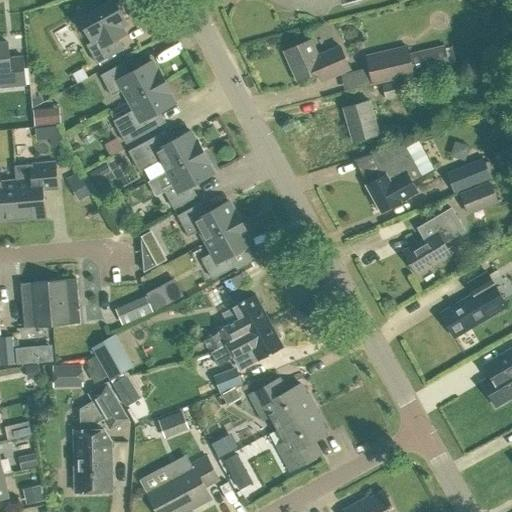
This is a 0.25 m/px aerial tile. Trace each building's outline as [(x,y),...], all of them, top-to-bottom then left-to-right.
[(93,42),(88,45),(98,63),(124,49),(119,38),(126,34),(122,27),(128,24),(123,14),(126,13),(120,1),(117,3),(115,0),(113,0),(96,9),(95,7),(83,13),(85,16),(80,18),(93,42)] [(54,36),(59,58),(77,53),(71,32),(54,36)] [(317,54),(310,40),(284,51),(297,82),(317,73),(320,80),(349,68),(339,45),(317,54)] [(9,59),(7,43),(0,43),(0,80),(1,87),(26,85),(23,57),(9,59)] [(407,45),(364,55),(371,85),(448,67),(443,46),(409,54),(407,45)] [(129,101),(165,82),(153,61),(130,73),(124,63),(102,75),(113,95),(123,89),(129,101)] [(83,68),(72,74),(77,83),(88,78),(83,68)] [(382,85),(385,98),(409,93),(406,80),(382,85)] [(176,103),(165,82),(129,101),(134,110),(114,121),(127,143),(159,126),(153,115),(176,103)] [(291,122),(340,107),(337,97),(288,113),(291,122)] [(379,134),(369,100),(343,108),(352,141),(379,134)] [(49,109),(34,110),(35,127),(50,125),(49,109)] [(35,140),(60,140),(60,127),(35,128),(35,140)] [(169,171),(203,152),(191,131),(169,143),(163,133),(131,150),(142,170),(163,159),(169,171)] [(105,144),(111,156),(123,149),(117,138),(105,144)] [(371,155),(383,177),(366,186),(381,214),(417,194),(410,182),(420,176),(404,146),(371,155)] [(214,173),(203,152),(169,171),(175,182),(165,188),(176,208),(197,196),(191,185),(214,173)] [(478,160),(446,173),(454,192),(486,179),(478,160)] [(15,165),(16,180),(20,220),(45,218),(43,189),(57,188),(55,162),(15,165)] [(81,171),(67,179),(79,201),(93,193),(81,171)] [(0,221),(20,220),(16,180),(1,181),(0,174),(0,221)] [(496,197),(490,183),(478,189),(461,196),(465,206),(467,210),(496,197)] [(118,200),(106,207),(112,217),(123,211),(118,200)] [(200,230),(206,241),(241,222),(230,201),(207,214),(201,203),(178,216),(189,236),(200,230)] [(418,228),(424,238),(403,251),(417,275),(452,255),(445,242),(461,233),(448,210),(418,228)] [(241,222),(206,241),(212,253),(202,259),(213,279),(236,266),(230,256),(253,243),(241,222)] [(152,231),(141,237),(145,270),(166,259),(152,231)] [(507,307),(495,287),(487,272),(467,283),(474,294),(440,313),(454,337),(507,307)] [(261,295),(275,286),(269,276),(255,284),(261,295)] [(178,277),(146,293),(154,310),(186,294),(178,277)] [(76,278),(48,280),(52,325),(80,322),(76,278)] [(52,325),(48,280),(20,283),(24,327),(52,325)] [(124,323),(154,310),(146,293),(116,305),(124,323)] [(204,339),(211,352),(269,321),(254,295),(222,312),(229,325),(218,331),(218,332),(204,339)] [(269,321),(211,352),(218,363),(233,355),(241,369),(258,360),(258,361),(283,347),(269,321)] [(114,335),(90,349),(108,380),(132,367),(114,335)] [(12,337),(0,337),(0,366),(14,365),(12,337)] [(53,342),(17,344),(18,362),(54,360),(53,342)] [(489,377),(481,383),(495,406),(511,396),(511,350),(484,368),(489,377)] [(85,363),(96,383),(105,377),(94,358),(85,363)] [(25,366),(25,368),(27,379),(40,377),(38,365),(38,364),(36,364),(32,365),(25,366)] [(85,381),(85,369),(57,369),(57,381),(85,381)] [(219,393),(242,384),(237,372),(215,381),(219,393)] [(113,384),(126,407),(140,399),(127,376),(113,384)] [(269,416),(276,429),(316,407),(308,393),(306,394),(300,382),(286,390),(279,377),(248,395),(262,420),(269,416)] [(76,431),(76,439),(75,439),(75,490),(112,489),(111,439),(110,439),(104,430),(99,430),(98,422),(104,419),(110,429),(129,419),(108,382),(90,391),(95,400),(80,408),(81,431),(76,431)] [(235,387),(223,394),(229,405),(241,398),(235,387)] [(316,407),(276,429),(284,441),(276,445),(291,472),(321,455),(314,441),(328,433),(322,422),(324,421),(316,407)] [(172,415),(179,431),(188,427),(182,411),(172,415)] [(215,440),(216,445),(219,448),(224,449),(228,447),(231,442),(230,437),(226,434),(221,433),(217,436),(215,440)] [(236,452),(222,459),(239,490),(252,483),(236,452)] [(35,453),(19,457),(22,469),(38,466),(35,453)] [(220,478),(207,455),(192,463),(186,453),(140,477),(158,511),(179,511),(187,508),(188,510),(212,497),(206,486),(220,478)] [(3,473),(0,473),(0,498),(8,497),(3,473)] [(28,488),(31,500),(32,503),(44,501),(43,497),(40,485),(28,488)] [(395,511),(383,489),(361,501),(360,500),(343,508),(345,511),(395,511)]
